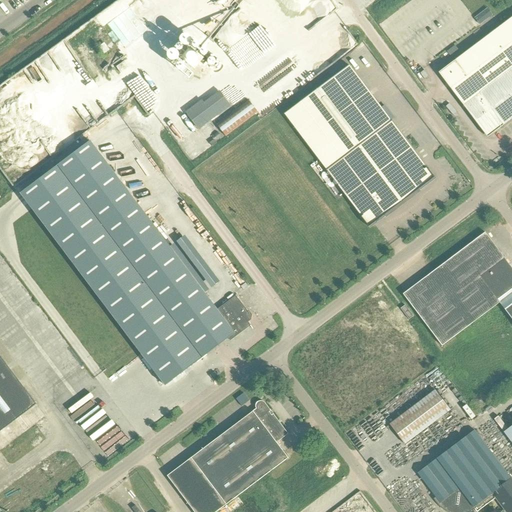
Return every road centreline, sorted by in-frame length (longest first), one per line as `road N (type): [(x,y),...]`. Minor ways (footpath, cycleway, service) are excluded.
road 1 (unclassified): [(51,511),(271,350)]
road 2 (unclassified): [(301,329),(141,117)]
road 3 (unclassified): [(488,189),(349,0)]
road 4 (unclassified): [(301,329),(488,189)]
road 5 (unclassified): [(390,511),(271,350)]
